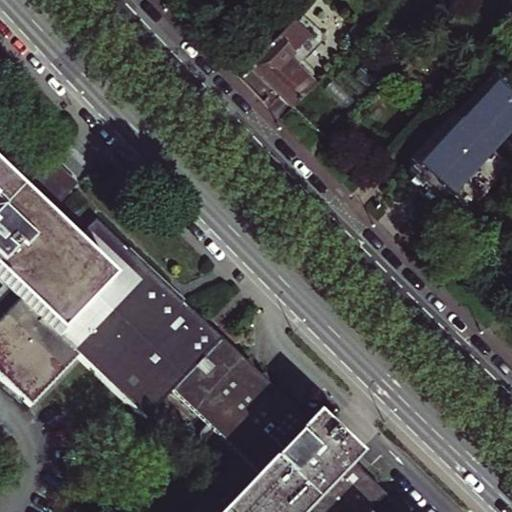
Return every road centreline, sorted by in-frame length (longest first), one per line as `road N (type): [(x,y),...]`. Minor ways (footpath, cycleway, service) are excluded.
road 1 (secondary): [(13,0),(511,505)]
road 2 (secondary): [(511,415),(102,0)]
